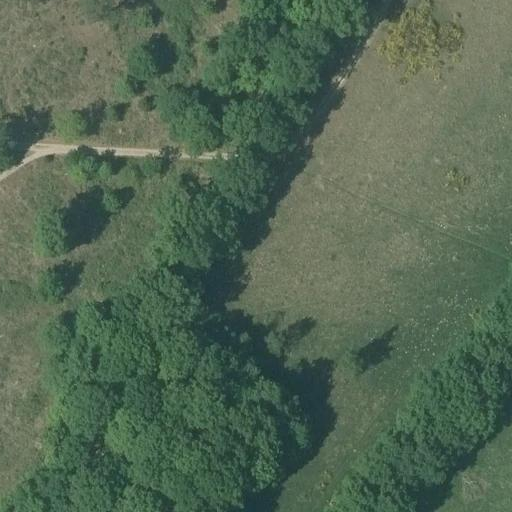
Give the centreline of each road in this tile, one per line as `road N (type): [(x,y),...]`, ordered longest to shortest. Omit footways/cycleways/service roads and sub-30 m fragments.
road 1 (track): [(368,511),(511,333)]
road 2 (track): [(343,0),(261,137)]
